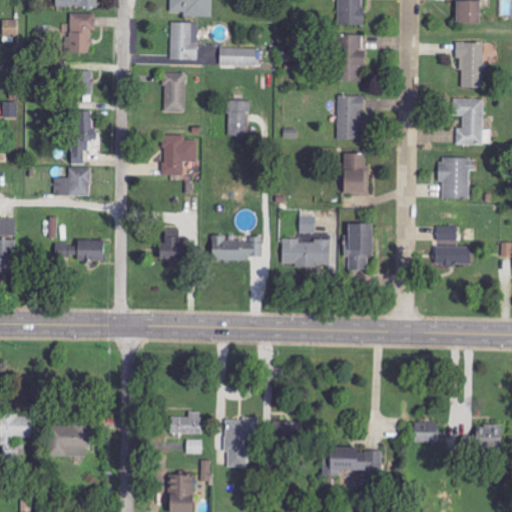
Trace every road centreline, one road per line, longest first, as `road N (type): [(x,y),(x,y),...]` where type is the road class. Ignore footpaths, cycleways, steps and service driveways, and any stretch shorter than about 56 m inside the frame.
road 1 (tertiary): [(0,324),(511,335)]
road 2 (residential): [(403,333),(410,0)]
road 3 (residential): [(124,0),(121,326)]
road 4 (residential): [(130,326),(127,511)]
